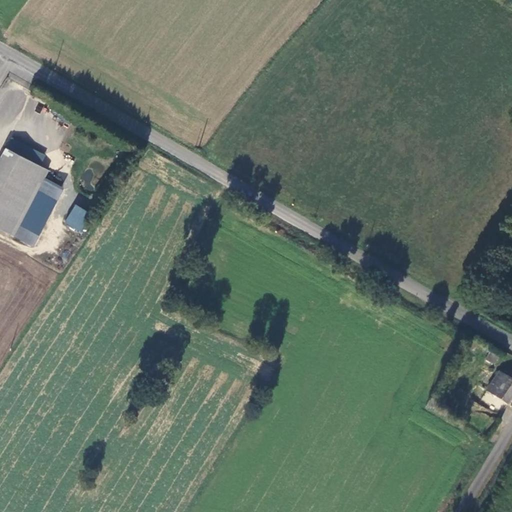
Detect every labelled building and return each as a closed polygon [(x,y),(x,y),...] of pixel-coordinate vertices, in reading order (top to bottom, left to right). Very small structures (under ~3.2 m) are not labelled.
[(7,147),(41,166),(47,156),(13,137),(7,147)] [(0,229),(13,236),(43,181),(49,170),(41,166),(7,147),(0,160),(0,229)] [(43,181),(13,236),(31,245),(61,191),(43,181)] [(79,232),(90,213),(75,204),(64,223),(79,232)] [(511,381),(499,373),(486,393),(505,405),(511,394),(511,381)]
